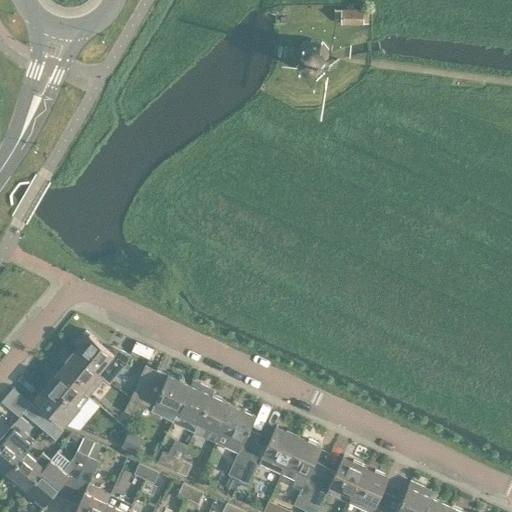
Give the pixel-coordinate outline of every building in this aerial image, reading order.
[(335,9),(335,18),(340,18),(340,24),(367,23),(367,9),(335,9)] [(330,47),(330,46),(329,41),(325,35),(322,32),(319,31),(314,30),(308,31),(305,32),(302,35),(298,41),(297,47),(299,53),(302,58),(308,61),(314,63),(320,61),(325,58),(329,53),(330,47)] [(78,345),(72,352),(73,352),(102,377),(107,382),(123,364),(125,365),(129,354),(112,346),(106,349),(103,346),(103,345),(102,345),(100,343),(85,330),(75,342),(78,345)] [(66,364),(60,371),(87,395),(102,377),(73,352),(64,362),(66,364)] [(145,365),(135,388),(145,393),(156,370),(145,365)] [(80,406),(78,405),(87,395),(60,371),(58,370),(34,398),(63,424),(80,406)] [(146,393),(141,402),(151,407),(150,410),(161,415),(172,421),(189,385),(181,381),(182,380),(167,374),(167,375),(156,370),(145,393),(146,393)] [(189,385),(172,421),(182,425),(194,431),(199,421),(211,394),(213,389),(199,383),(197,388),(189,385)] [(146,393),(145,393),(135,388),(124,410),(136,415),(141,402),(146,393)] [(194,431),(194,432),(206,437),(215,442),(233,405),(225,401),(211,394),(199,421),(194,431)] [(21,412),(41,428),(48,419),(29,403),(21,412)] [(240,408),(233,405),(215,442),(238,452),(227,474),(223,485),(232,490),(237,479),(254,442),(255,443),(255,442),(259,434),(249,429),(255,414),(241,408),(240,408)] [(0,471),(3,474),(34,439),(21,428),(27,421),(20,415),(0,437),(0,471)] [(61,430),(48,419),(41,428),(53,439),(61,430)] [(254,442),(237,479),(249,484),(259,463),(281,473),(298,434),(286,429),(285,431),(276,427),(277,424),(276,424),(265,447),(255,442),(255,443),(254,442)] [(299,435),(298,434),(281,473),(294,479),(293,486),(300,490),(293,505),(304,510),(324,466),(313,461),(321,445),(308,439),(307,441),(298,437),(299,435)] [(126,435),(120,448),(133,454),(139,442),(126,435)] [(49,458),(21,489),(42,506),(53,494),(66,500),(88,456),(87,456),(94,442),(82,437),(73,457),(69,462),(56,450),(49,458)] [(34,439),(3,474),(21,489),(49,458),(42,452),(36,459),(26,450),(35,440),(34,439)] [(162,451),(157,462),(176,471),(181,460),(181,459),(168,453),(162,451)] [(324,466),(304,510),(308,511),(316,511),(326,491),(348,501),(365,465),(353,459),(351,462),(342,458),(343,455),(335,471),(324,466)] [(73,511),(99,511),(109,493),(89,484),(98,461),(88,456),(66,500),(77,506),(73,511)] [(181,460),(176,471),(185,475),(191,464),(181,460)] [(137,462),(133,473),(144,478),(149,467),(137,462)] [(365,465),(348,501),(369,511),(370,511),(374,504),(380,490),(387,475),(374,470),(373,472),(364,468),(365,465)] [(153,482),(158,471),(149,467),(144,478),(153,482)] [(408,485),(395,511),(422,511),(430,496),(422,493),(422,492),(425,486),(410,479),(408,485)] [(187,498),(192,488),(181,483),(176,493),(187,498)] [(192,488),(187,498),(198,502),(202,493),(192,488)] [(99,511),(127,511),(131,504),(109,493),(99,511)] [(422,511),(448,511),(451,506),(437,500),(430,496),(422,511)] [(300,511),(270,499),(265,510),(268,511),(300,511)] [(137,511),(141,505),(133,501),(131,504),(127,511),(137,511)] [(225,503),(220,511),(233,511),(236,508),(225,503)]
